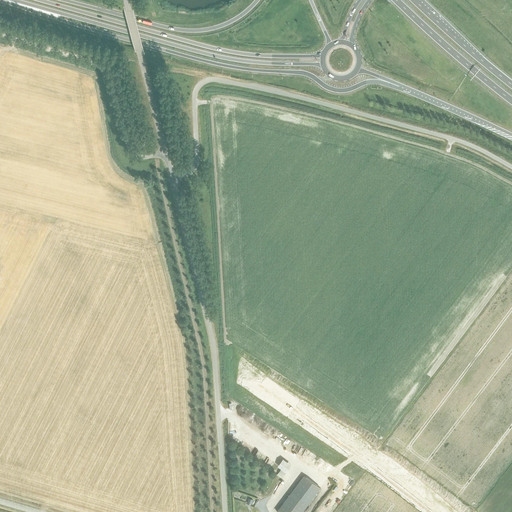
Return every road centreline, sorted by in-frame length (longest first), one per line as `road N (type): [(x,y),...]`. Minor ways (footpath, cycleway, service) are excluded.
road 1 (unclassified): [(511,167),(433,133),(212,80),(196,95),(196,163),(171,177)]
road 2 (trunk): [(1,0),(224,66),(306,73),(335,90),(369,81),(399,85)]
road 3 (unclassified): [(223,511),(211,348),(171,177)]
road 4 (trunk): [(10,0),(218,56),(323,66)]
road 5 (trunk): [(323,53),(237,53),(44,0)]
road 6 (unclassified): [(164,153),(133,154),(99,64),(0,34)]
road 7 (trunk): [(257,0),(202,30),(60,0)]
road 8 (unclassified): [(164,153),(125,0)]
road 9 (trunk): [(396,0),(511,100)]
road 10 (trunk): [(511,84),(414,0)]
road 11 (trunk): [(399,85),(511,134)]
